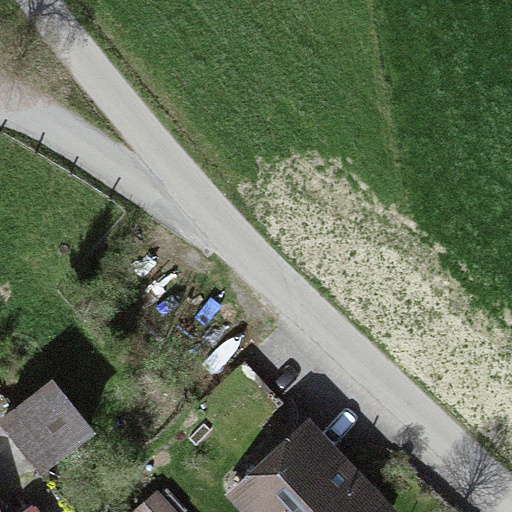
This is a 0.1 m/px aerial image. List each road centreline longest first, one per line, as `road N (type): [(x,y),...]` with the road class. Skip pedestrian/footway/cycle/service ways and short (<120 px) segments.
road 1 (unclassified): [(227,228),(511,500)]
road 2 (unclassified): [(49,0),(227,228)]
road 3 (residential): [(0,104),(227,228)]
